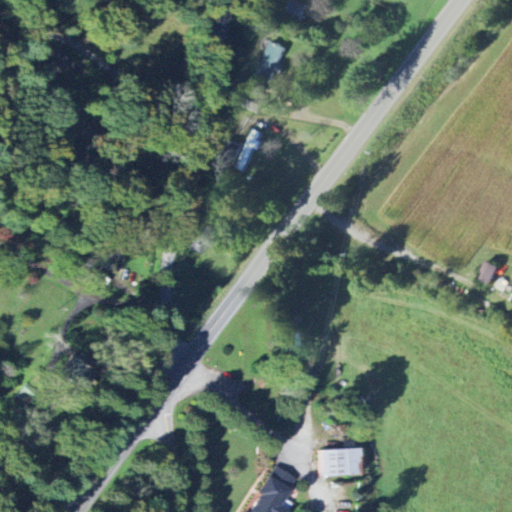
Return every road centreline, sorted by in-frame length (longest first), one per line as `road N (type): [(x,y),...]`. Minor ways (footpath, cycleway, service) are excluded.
road 1 (primary): [(72,511),(466,0)]
road 2 (residential): [(165,382),(181,182),(228,0)]
road 3 (residential): [(165,382),(238,397),(283,438),(312,511)]
road 4 (tertiary): [(177,511),(165,382)]
